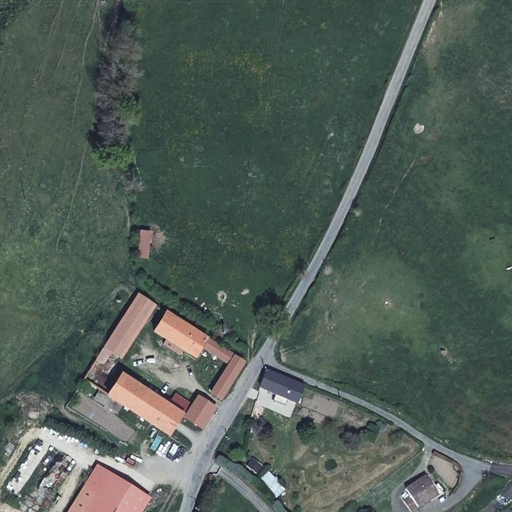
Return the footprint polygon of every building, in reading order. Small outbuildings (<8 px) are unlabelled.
[(149,257),(151,230),(141,229),(138,256),(149,257)] [(156,308),(138,297),(96,361),(104,366),(112,354),(122,360),(156,308)] [(208,340),(166,315),(154,334),(196,360),(203,349),(208,340)] [(235,358),(208,340),(203,349),(230,366),(235,358)] [(245,364),(235,358),(230,366),(212,395),(221,401),(245,364)] [(303,387),(267,371),(260,387),(277,393),(288,399),(297,403),(303,387)] [(215,410),(206,404),(199,399),(198,400),(187,392),(181,400),(176,397),(169,407),(122,376),(108,398),(170,438),(182,418),(202,430),(215,410)] [(285,406),(288,399),(277,393),(274,400),(285,406)] [(221,401),(212,395),(206,404),(215,410),(220,402),(221,401)] [(86,511),(139,511),(148,499),(97,467),(92,476),(89,481),(84,489),(97,497),(86,511)] [(411,511),(438,494),(426,476),(406,489),(411,496),(404,501),(411,511)] [(84,489),(68,511),(86,511),(97,497),(84,489)]
